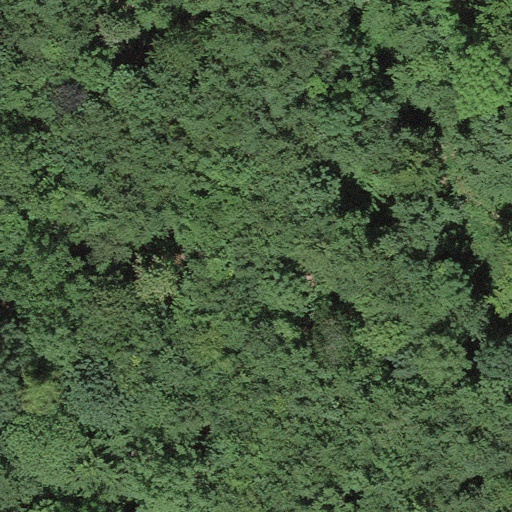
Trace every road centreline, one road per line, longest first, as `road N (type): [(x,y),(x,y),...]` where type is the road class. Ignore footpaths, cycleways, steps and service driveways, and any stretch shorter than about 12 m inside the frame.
road 1 (track): [(360,0),(511,289)]
road 2 (track): [(0,337),(147,511)]
